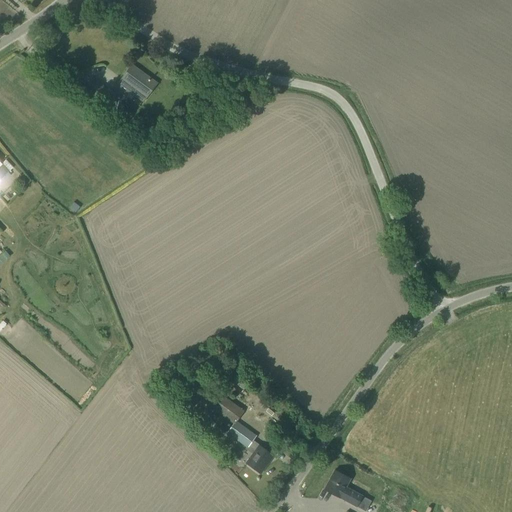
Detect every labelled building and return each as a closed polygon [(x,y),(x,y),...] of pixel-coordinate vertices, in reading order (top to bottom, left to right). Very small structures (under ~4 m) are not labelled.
[(142,102),(156,84),(132,65),(118,84),(142,102)] [(112,93),(92,78),(83,89),(104,104),(112,93)] [(142,142),(151,137),(146,128),(137,134),(142,142)] [(0,179),(13,167),(6,159),(1,164),(0,162),(0,179)] [(215,410),(234,424),(244,411),(218,393),(209,405),(215,410)] [(237,422),(229,433),(248,447),(247,449),(254,454),(247,463),(250,466),(258,472),(260,473),(269,462),(273,456),(265,450),(253,441),(256,436),(237,422)] [(350,478),(335,470),(324,489),(340,498),(341,496),(345,498),(345,500),(357,506),(362,496),(346,487),(350,478)]
